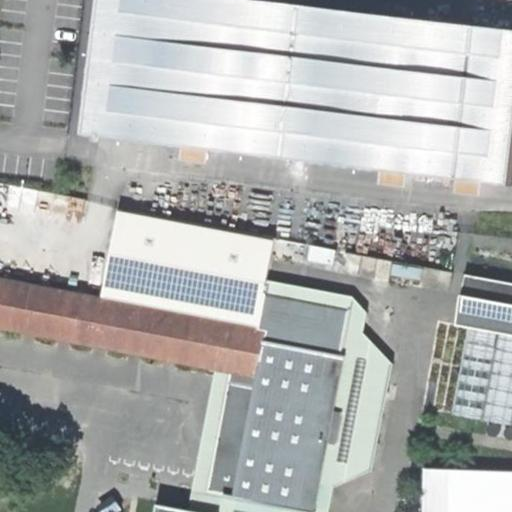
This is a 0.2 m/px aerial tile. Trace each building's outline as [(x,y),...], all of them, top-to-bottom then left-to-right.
[(511,135),(511,25),(301,0),(94,0),(77,142),(505,193),(511,135)] [(271,235),(297,238),(118,206),(101,297),(0,277),(0,324),(232,369),(210,485),(225,488),(224,494),(313,510),(314,506),(307,505),(320,437),(325,408),(344,304),(339,303),(338,307),(260,292),(271,235)] [(451,412),(511,424),(511,281),(462,272),(458,294),(468,296),(464,322),(466,323),(451,412)] [(453,320),(464,322),(468,296),(458,294),(453,320)] [(333,410),(325,408),(320,437),(328,438),(333,410)] [(511,511),(511,471),(426,468),(423,511),(511,511)] [(216,511),(217,511),(153,499),(150,511),(216,511)]
